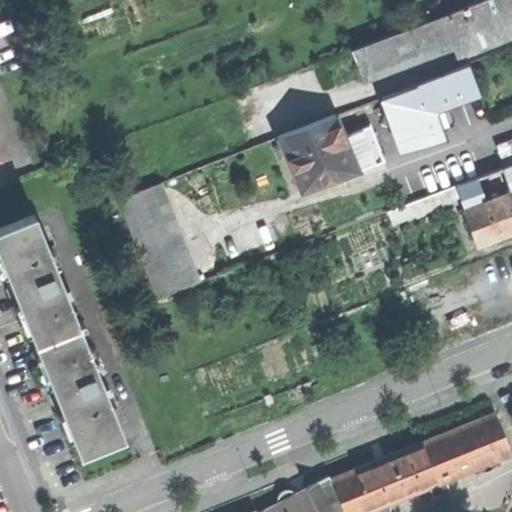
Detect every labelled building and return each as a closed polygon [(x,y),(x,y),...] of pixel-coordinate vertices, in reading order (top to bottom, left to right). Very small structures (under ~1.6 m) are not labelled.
[(454,40),(458,51),(511,29),(511,0),(471,0),(443,11),(454,40)] [(360,76),(454,40),(443,11),(349,47),(360,76)] [(468,62),(417,82),(426,106),(477,86),(468,62)] [(389,93),(408,142),(436,132),(431,118),(426,106),(417,82),(389,93)] [(335,112),(302,125),(324,180),(357,167),(344,134),(335,112)] [(367,124),(344,134),(357,167),(381,158),(367,124)] [(278,135),(300,190),(324,180),(302,125),(278,135)] [(511,134),(494,141),(503,165),(511,161),(511,134)] [(460,197),(464,208),(511,189),(511,161),(503,165),(509,179),(460,197)] [(455,183),(460,197),(509,179),(503,165),(455,183)] [(118,197),(158,298),(198,282),(158,181),(118,197)] [(511,189),(464,208),(478,242),(496,235),(511,228),(511,189)] [(0,257),(15,294),(35,343),(80,324),(34,213),(0,226),(0,257)] [(511,234),(511,228),(496,235),(498,240),(511,234)] [(60,403),(82,454),(127,436),(80,324),(35,343),(60,403)] [(344,511),(367,511),(511,453),(504,435),(494,412),(331,479),(344,511)] [(344,511),(331,479),(329,474),(304,488),(306,492),(295,496),(293,493),(287,491),(278,494),(275,501),(277,504),(257,511),(344,511)]
